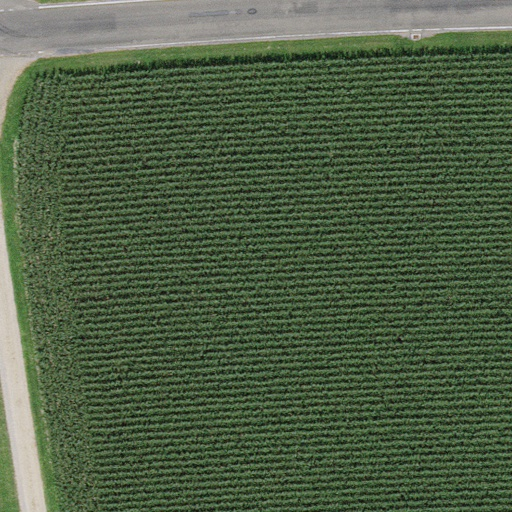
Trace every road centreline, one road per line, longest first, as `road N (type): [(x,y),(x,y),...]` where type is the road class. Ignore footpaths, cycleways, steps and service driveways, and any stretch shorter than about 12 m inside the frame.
road 1 (unclassified): [(511,0),(0,34)]
road 2 (track): [(39,511),(0,270)]
